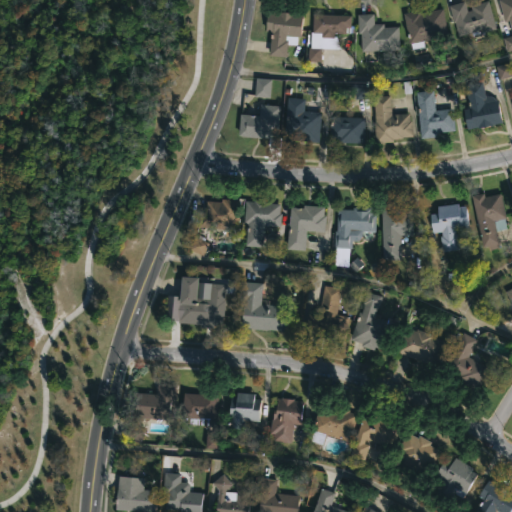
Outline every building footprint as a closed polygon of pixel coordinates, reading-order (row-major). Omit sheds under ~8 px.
[(488,0),(496,29),(473,36),(472,32),(458,36),(449,5),(464,1),(467,11),(471,10),(470,5),(488,0)] [(511,0),(511,29),(510,30),(507,21),(504,21),(498,0),(511,0)] [(443,8),(448,36),(423,41),(424,47),(412,49),(411,43),(408,44),(403,13),(420,10),(421,12),(443,8)] [(283,12),(303,15),(300,36),(297,36),(296,45),(286,44),(285,57),(268,55),(271,31),(264,31),(266,11),(283,12)] [(373,13),(373,24),(383,23),(383,27),(398,26),(399,50),(361,51),(360,33),(357,33),(356,14),(373,13)] [(353,25),(353,32),(334,33),(334,38),(322,37),(320,61),(307,61),(308,47),(310,47),(313,14),(351,15),(350,25),(353,25)] [(499,79),(511,76),(508,64),(496,66),(499,79)] [(254,97),(270,98),(271,79),(255,78),(254,97)] [(483,87),(484,95),(492,96),(498,101),(502,123),(492,124),(492,126),(467,130),(463,109),(470,108),(469,102),(467,102),(464,85),(482,82),(483,87)] [(354,84),(354,99),(369,99),(368,84),(354,84)] [(435,109),(435,110),(452,108),(454,131),(435,133),(435,137),(420,138),(415,92),(433,90),(435,109)] [(391,113),(391,114),(409,113),(409,120),(411,120),(412,136),(393,139),(394,143),(374,144),(373,96),(390,95),(391,113)] [(280,106),(277,139),(237,135),(239,113),(259,115),(259,109),(245,107),(246,97),(262,99),(262,104),(280,106)] [(320,122),(318,142),(290,140),(291,134),(285,133),(288,97),(304,99),(303,110),(320,112),(320,122)] [(364,141),(363,144),(331,142),(332,116),(365,118),(364,141)] [(483,192),(484,196),(500,193),(505,218),(493,221),(499,248),(483,251),(471,195),(483,192)] [(238,199),(236,230),(195,228),(196,211),(205,212),(205,201),(220,202),(221,199),(238,199)] [(264,201),(264,202),(280,203),(279,213),(281,213),(279,226),(264,225),(262,247),(247,246),(249,223),(244,223),(246,200),(264,201)] [(457,203),(457,207),(465,206),(468,228),(454,230),(455,234),(457,234),(458,249),(440,251),(438,236),(441,236),(441,231),(432,232),(430,213),(437,213),(437,206),(457,203)] [(323,206),(322,215),(325,215),(323,232),(305,230),(303,251),(286,249),(290,207),(302,208),(302,204),(323,206)] [(395,205),(395,208),(411,208),(412,235),(399,235),(400,259),(382,260),(380,205),(395,205)] [(372,208),(371,214),(375,214),(374,233),(361,233),(361,237),(356,241),(351,241),(351,249),(333,248),(334,230),(336,231),(337,209),(352,209),(352,207),(372,208)] [(190,252),(205,255),(208,241),(193,238),(190,252)] [(196,283),(195,298),(208,299),(209,283),(224,284),(223,317),(221,317),(220,326),(212,325),(212,328),(199,327),(199,324),(176,323),(181,276),(197,278),(196,283)] [(287,306),(285,331),(241,327),(245,282),(262,283),(260,304),(287,306)] [(338,302),(336,314),(348,317),(344,337),(334,336),(334,339),(317,336),(317,333),(310,332),(311,329),(304,328),(308,309),(319,311),(324,285),(341,288),(338,302)] [(381,296),(378,308),(376,308),(375,314),(380,315),(379,318),(386,320),(387,318),(398,320),(389,352),(349,341),(356,315),(360,317),(366,292),(381,296)] [(406,328),(415,331),(415,329),(433,335),(432,337),(445,341),(436,367),(395,353),(403,332),(404,333),(406,328)] [(455,331),(461,334),(462,332),(476,340),(467,357),(489,369),(477,392),(440,372),(458,340),(452,337),(455,331)] [(176,386),(173,421),(130,416),(132,392),(156,394),(157,384),(176,386)] [(218,391),(215,420),(208,419),(208,426),(186,424),(186,419),(181,418),(184,393),(197,394),(197,389),(218,391)] [(253,394),(253,399),(260,399),(258,422),(243,421),(242,430),(229,429),(230,418),(228,418),(229,397),(235,397),(236,392),(253,394)] [(293,399),(293,400),(303,402),(300,425),(292,424),(290,443),(273,441),(273,434),(269,433),(273,406),(276,406),(277,399),(280,399),(281,397),(293,399)] [(320,403),(334,408),(334,405),(349,410),(348,412),(357,415),(349,442),(325,435),(322,445),(310,441),(313,431),(311,431),(314,422),(316,422),(320,403)] [(396,426),(389,447),(365,439),(363,444),(368,445),(363,461),(350,456),(364,415),(396,426)] [(139,443),(143,433),(128,427),(124,437),(139,443)] [(415,438),(417,439),(419,436),(431,443),(429,445),(439,451),(425,476),(397,459),(402,451),(399,449),(408,433),(415,438)] [(264,451),(264,435),(249,435),(250,451),(264,451)] [(206,449),(219,449),(219,436),(206,436),(206,449)] [(454,458),(472,468),(470,471),(476,474),(465,494),(442,481),(444,476),(440,474),(447,462),(451,464),(454,458)] [(201,493),(200,511),(179,511),(162,510),(164,473),(179,474),(179,483),(188,483),(187,492),(201,493)] [(234,492),(249,493),(247,511),(214,511),(217,490),(211,483),(222,474),(231,485),(224,492),(234,492)] [(152,490),(152,498),(155,498),(154,511),(140,511),(113,510),(114,489),(117,489),(118,476),(143,478),(143,489),(152,490)] [(298,496),(296,511),(258,511),(260,493),(259,493),(260,478),(276,479),(274,493),(298,496)] [(488,480),(511,493),(510,495),(511,496),(511,509),(510,511),(497,511),(496,511),(495,511),(475,511),(483,500),(477,497),(488,480)] [(348,511),(312,511),(320,488),(335,493),(330,506),(348,511)]
